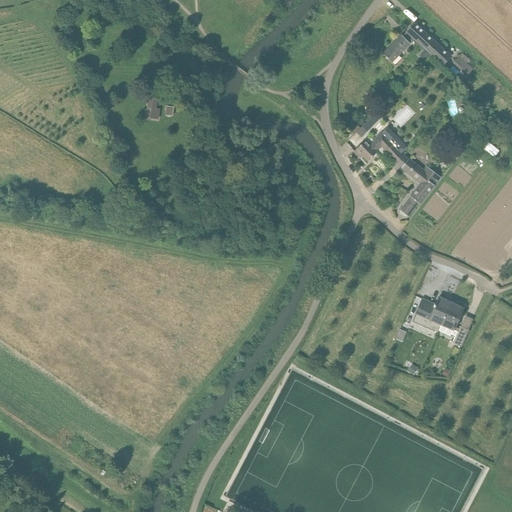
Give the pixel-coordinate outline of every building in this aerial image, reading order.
[(443,66),(451,57),(414,23),(406,32),(443,66)] [(383,54),(392,63),(410,44),(413,40),(406,33),(402,36),(383,54)] [(466,76),(473,69),(459,56),(453,63),(466,76)] [(158,123),(158,120),(159,110),(160,106),(152,105),(151,110),(151,109),(150,119),(150,123),(158,123)] [(174,115),(175,106),(167,105),(166,114),(174,115)] [(355,133),(360,128),(356,124),(348,132),(352,137),(355,133)] [(360,128),(355,133),(361,139),(370,130),(364,124),(360,128)] [(363,155),(368,161),(382,146),(396,161),(402,155),(381,133),(369,144),(365,140),(354,152),(360,158),(363,155)] [(418,202),(420,204),(434,185),(440,177),(427,167),(423,171),(408,159),(401,168),(421,183),(400,211),(407,216),(418,202)] [(422,299),(416,313),(422,316),(421,318),(422,318),(419,324),(436,331),(438,332),(441,325),(451,303),(439,297),(435,304),(434,305),(434,307),(429,304),(430,303),(422,299)] [(451,303),(441,325),(453,330),(457,332),(452,343),(461,347),(469,330),(460,327),(459,328),(455,327),(463,308),(451,303)]
